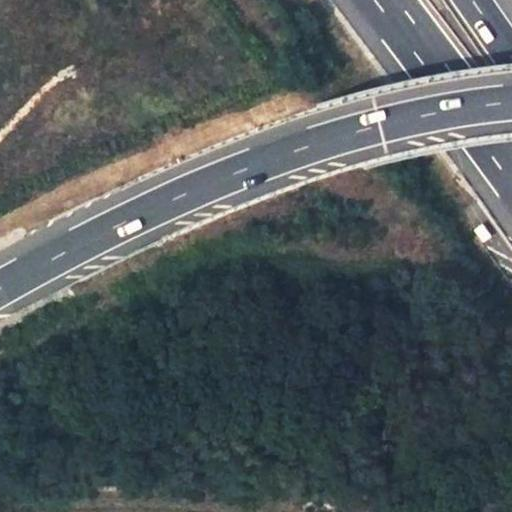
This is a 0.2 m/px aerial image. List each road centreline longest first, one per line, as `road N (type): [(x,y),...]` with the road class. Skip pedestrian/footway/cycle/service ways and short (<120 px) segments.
road 1 (motorway): [(511,100),(427,111),(279,153),(180,193),(0,286)]
road 2 (motorway): [(379,0),(511,178)]
